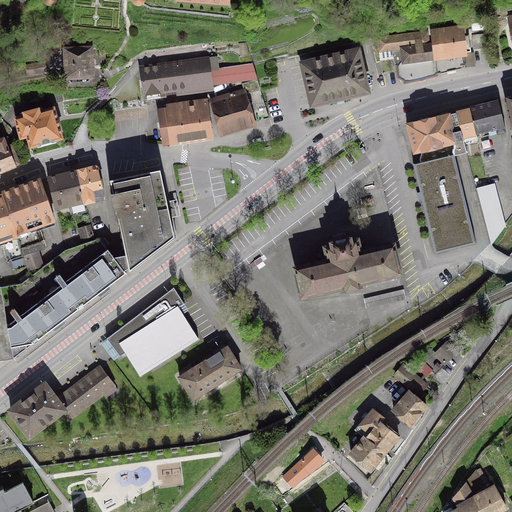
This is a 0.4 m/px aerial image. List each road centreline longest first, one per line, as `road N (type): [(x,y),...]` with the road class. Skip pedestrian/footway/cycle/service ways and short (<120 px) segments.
road 1 (primary): [(264,187),(0,394)]
road 2 (residential): [(511,304),(369,511)]
road 3 (primary): [(511,76),(382,109),(317,146)]
road 4 (residential): [(0,179),(85,150),(167,154)]
road 5 (residential): [(317,146),(283,126),(167,154)]
